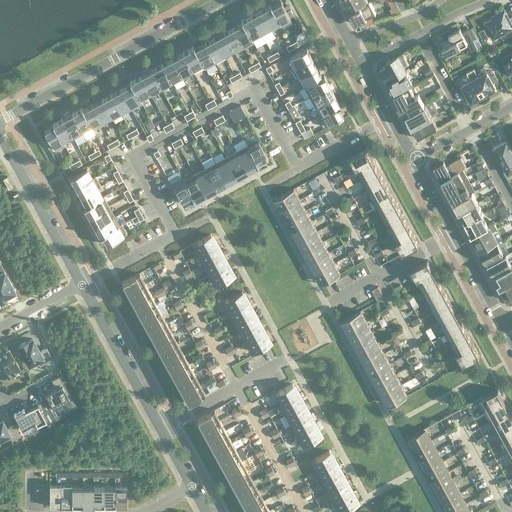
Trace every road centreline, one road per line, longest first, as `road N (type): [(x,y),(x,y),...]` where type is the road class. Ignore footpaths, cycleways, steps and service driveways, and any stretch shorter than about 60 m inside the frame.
road 1 (residential): [(173,234),(132,154),(193,122),(256,90),(297,170)]
road 2 (residential): [(218,0),(0,118)]
road 3 (residential): [(0,137),(79,284)]
road 4 (residential): [(79,284),(157,426)]
road 5 (unclassified): [(157,426),(285,360)]
road 6 (residential): [(451,232),(335,298)]
